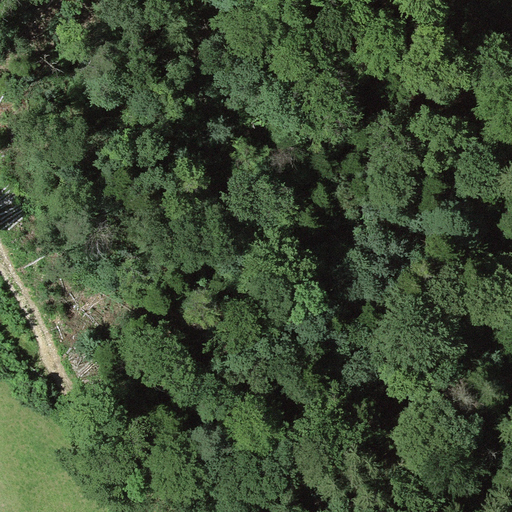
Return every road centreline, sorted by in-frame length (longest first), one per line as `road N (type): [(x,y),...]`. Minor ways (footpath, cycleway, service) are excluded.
road 1 (track): [(247,511),(178,488),(122,452),(62,383),(0,255)]
road 2 (track): [(511,381),(442,472),(382,511)]
